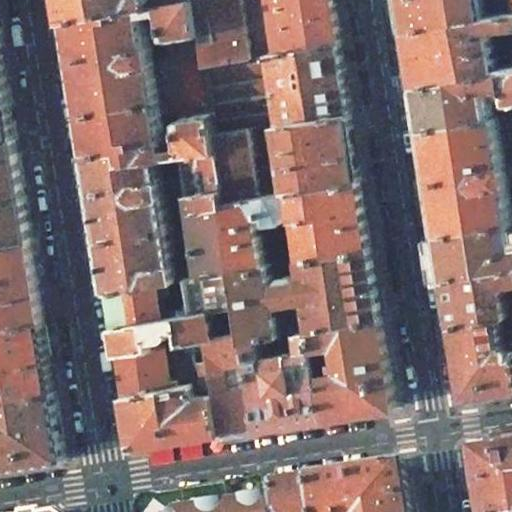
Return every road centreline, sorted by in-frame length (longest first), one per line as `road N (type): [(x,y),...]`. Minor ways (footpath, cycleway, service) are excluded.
road 1 (residential): [(106,481),(30,0)]
road 2 (residential): [(371,0),(438,429)]
road 3 (residential): [(438,429),(106,481)]
